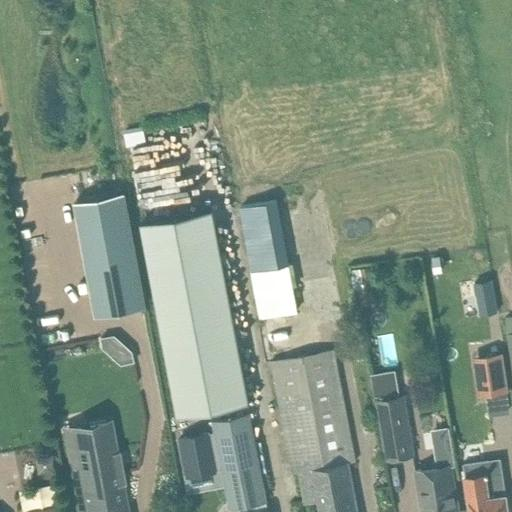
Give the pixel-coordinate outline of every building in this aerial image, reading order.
[(143,126),(123,129),(126,146),(145,142),(143,126)] [(125,192),(75,201),(96,314),(146,305),(125,192)] [(252,271),(290,263),(277,199),(240,206),(252,271)] [(178,414),(249,401),(212,209),(142,222),(178,414)] [(491,279),(474,282),(481,314),(497,311),(493,287),(491,279)] [(373,290),(357,293),(360,306),(375,303),(373,290)] [(123,342),(112,355),(120,363),(135,359),(132,350),(123,342)] [(295,473),(299,472),(348,462),(355,461),(333,349),(274,361),(295,473)] [(481,353),(487,392),(507,388),(502,350),(481,353)] [(371,380),(375,399),(394,395),(391,376),(371,380)] [(402,394),(394,395),(375,399),(386,461),(413,456),(402,394)] [(215,430),(180,437),(187,475),(223,468),(226,487),(230,503),(226,504),(222,510),(222,511),(269,511),(264,511),(254,511),(252,502),(267,499),(263,480),(249,413),(213,420),(215,430)] [(127,511),(110,420),(62,429),(77,511),(127,511)] [(357,511),(348,462),(299,472),(301,484),(305,504),(318,501),(320,511),(357,511)] [(459,511),(458,500),(452,465),(416,471),(422,506),(422,511),(459,511)] [(488,493),(487,484),(467,487),(470,511),(509,511),(506,490),(488,493)]
